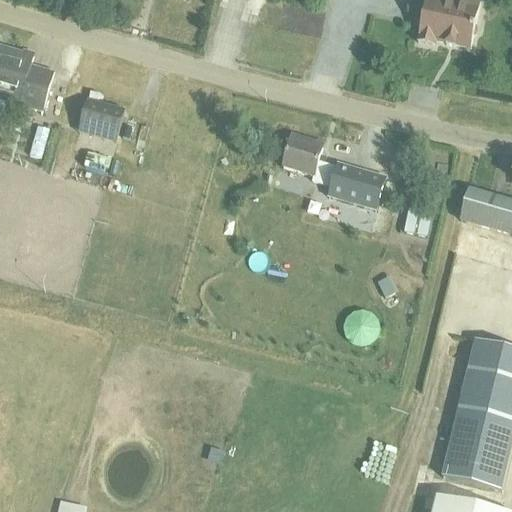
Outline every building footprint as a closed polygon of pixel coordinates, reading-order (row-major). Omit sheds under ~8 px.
[(252,0),(248,21),(315,37),(320,14),(258,0),(252,0)] [(477,31),(476,29),(481,5),(459,0),(427,0),(418,45),(435,48),(436,43),(446,46),(446,47),(455,49),(456,48),(471,51),(474,38),(476,37),(477,31)] [(6,104),(43,115),(54,77),(31,70),(34,60),(0,49),(0,98),(7,101),(6,104)] [(79,135),(116,146),(125,114),(88,104),(79,135)] [(395,140),(392,150),(409,155),(412,145),(395,140)] [(288,154),(284,171),(314,179),(313,184),(329,189),(335,169),(325,166),(327,160),(321,159),(324,151),(310,147),(304,145),(292,141),(288,154)] [(113,172),(116,154),(91,151),(89,169),(113,172)] [(377,214),(387,181),(338,167),(329,200),(377,214)] [(461,224),(511,238),(511,204),(470,193),(461,224)] [(434,236),(437,211),(412,208),(409,234),(434,236)] [(342,243),(330,254),(341,266),(353,254),(342,243)] [(276,302),(290,296),(277,267),(263,273),(276,302)] [(398,277),(383,278),(385,298),(400,297),(398,277)] [(366,347),(386,327),(366,306),(345,326),(366,347)] [(442,483),(499,496),(511,441),(511,356),(474,348),(442,483)] [(213,452),(209,467),(222,471),(227,456),(213,452)] [(91,511),(93,506),(65,500),(62,511),(91,511)]
